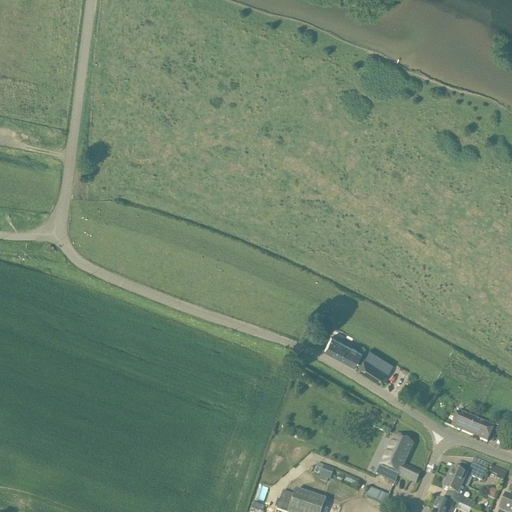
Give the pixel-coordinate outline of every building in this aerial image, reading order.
[(324,350),(355,366),(355,365),(359,357),(361,354),(361,353),(342,343),(331,337),(329,341),(324,350)] [(369,351),(358,369),(381,383),(392,365),(369,351)] [(457,412),(451,428),(487,443),(493,428),(457,412)] [(380,467),(376,475),(384,479),(395,484),(399,476),(406,480),(415,484),(420,474),(403,466),(413,445),(394,436),(390,445),(380,467)] [(317,464),(314,474),(320,477),(323,470),(324,467),(317,464)] [(469,470),(462,466),(459,473),(452,470),(447,480),(462,486),(466,477),(471,479),(471,477),(481,482),(484,476),(487,471),(472,464),(469,470)] [(492,470),(492,473),(498,476),(496,479),(503,482),(507,473),(493,466),(492,470)] [(320,477),(319,481),(326,483),(328,480),(330,481),(333,474),(323,470),(320,477)] [(462,486),(447,480),(442,490),(448,492),(445,498),(469,509),(472,503),(458,496),(462,486)] [(386,505),(391,496),(372,486),(367,495),(386,505)] [(487,497),(493,500),(497,492),(491,490),(487,497)] [(321,511),(326,501),(295,491),(287,511),(321,511)] [(498,511),(510,511),(511,508),(511,499),(505,496),(498,511)] [(437,501),(432,511),(449,511),(452,508),(460,511),(469,511),(471,510),(469,509),(445,498),(442,504),(437,501)]
